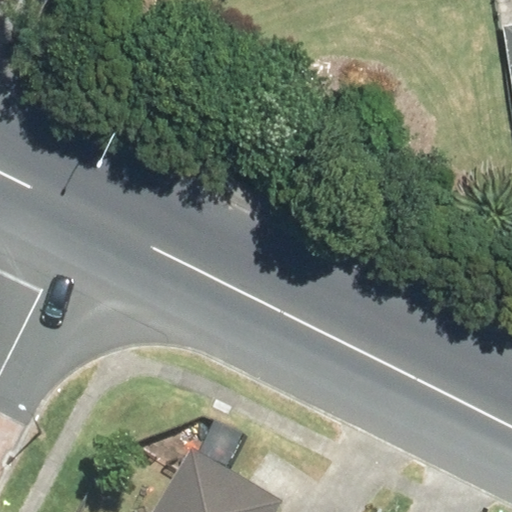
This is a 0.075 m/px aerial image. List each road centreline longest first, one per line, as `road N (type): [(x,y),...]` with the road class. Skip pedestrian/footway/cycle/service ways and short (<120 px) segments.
road 1 (secondary): [(86,207),(511,425)]
road 2 (residential): [(0,367),(86,207)]
